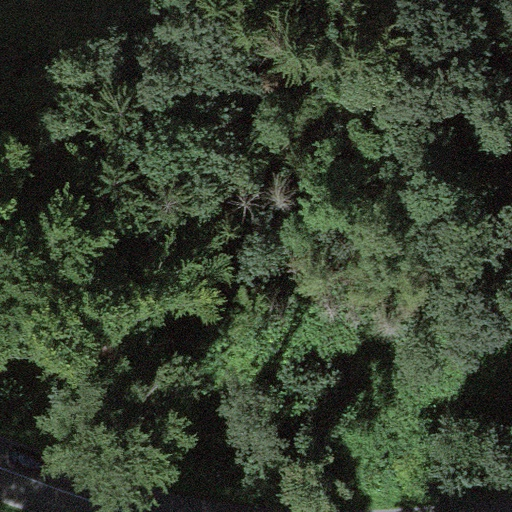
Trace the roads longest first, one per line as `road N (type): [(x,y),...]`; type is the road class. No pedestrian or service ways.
road 1 (track): [(248,0),(296,25),(511,30)]
road 2 (secondary): [(149,511),(0,459)]
